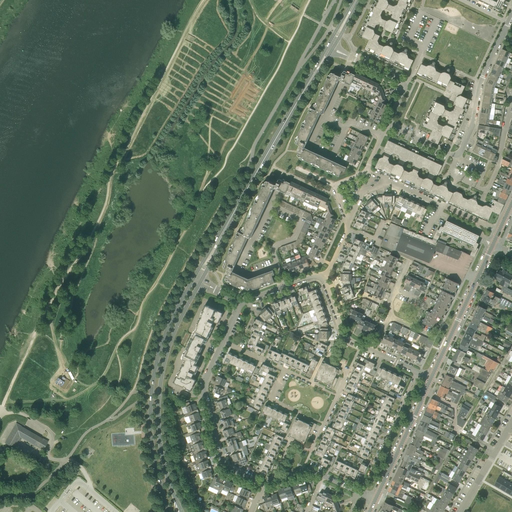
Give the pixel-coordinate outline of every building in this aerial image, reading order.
[(377,0),(374,7),(368,21),(365,20),(363,25),(365,27),(361,36),(369,40),(365,48),(375,53),(389,60),(388,62),(394,65),(395,62),(404,67),(403,69),(408,72),(413,61),(409,58),(407,55),(408,54),(407,53),(407,51),(408,51),(408,50),(407,50),(407,49),(406,49),(405,49),(405,50),(404,52),(403,51),(402,52),(398,54),(394,51),(393,48),(393,47),(392,46),(393,44),(393,43),(392,43),(392,42),(391,42),(390,42),(390,43),(389,45),(388,44),(387,45),(384,47),(379,45),(378,41),(380,36),(375,34),(374,30),(376,26),(380,24),(384,26),(386,30),(394,34),(399,24),(401,25),(404,20),(401,19),(409,0),(377,0)] [(491,0),(489,6),(493,8),(493,7),(494,7),(494,9),(498,0),(491,0)] [(499,11),(504,2),(499,0),(498,0),(494,9),(494,8),(499,11)] [(508,58),(511,53),(502,49),(500,54),(508,58)] [(511,60),(508,58),(500,54),(497,59),(506,63),(509,64),(511,60)] [(504,68),(506,63),(497,59),(495,64),(504,68)] [(426,116),(428,117),(424,127),(432,130),(428,139),(438,144),(442,135),(451,139),(455,129),(462,115),(464,116),(467,110),(465,109),(469,99),(461,95),(465,87),(454,83),(450,81),(451,78),(450,74),(450,73),(449,73),(450,71),(450,70),(450,69),(449,69),(448,69),(447,69),(447,70),(446,71),(445,71),(444,72),(441,73),(436,71),(435,68),(436,66),(434,66),(435,64),(435,63),(435,62),(434,62),(433,62),(433,63),(432,63),(432,65),(430,64),(430,65),(426,66),(421,64),(416,75),(421,77),(422,75),(432,80),(431,82),(436,85),(437,82),(447,87),(452,89),(450,91),(452,95),(450,100),(453,101),(454,102),(456,106),(454,109),(454,110),(450,112),(445,109),(444,106),(441,105),(435,102),(431,112),(429,110),(426,116)] [(495,64),(494,66),(493,69),(501,73),(504,68),(495,64)] [(499,78),(501,73),(493,69),(491,74),(499,78)] [(344,71),(343,72),(341,77),(332,73),(330,74),(330,75),(329,75),(327,76),(327,77),(327,78),(323,88),(321,89),(319,93),(320,94),(315,104),(314,104),(313,106),(314,107),(317,108),(316,110),(321,112),(321,111),(324,112),(326,108),(330,99),(338,84),(339,81),(343,82),(345,83),(350,86),(352,83),(351,82),(355,75),(350,73),(349,72),(348,71),(347,71),(346,72),(344,71)] [(356,74),(355,75),(351,82),(352,83),(356,85),(360,76),(356,74)] [(491,74),(490,76),(488,79),(497,83),(500,84),(502,79),(499,78),(491,74)] [(356,85),(355,88),(359,90),(361,87),(365,78),(360,76),(356,85)] [(365,89),(369,80),(365,78),(361,87),(365,89)] [(497,83),(488,79),(486,84),(495,88),(497,83)] [(374,82),(369,80),(365,89),(370,91),(374,82)] [(378,97),(384,95),(381,88),(378,86),(379,84),(374,82),(370,91),(378,95),(378,97)] [(495,88),(486,84),(485,86),(484,91),(496,93),(497,94),(498,89),(495,88)] [(375,106),(384,110),(387,105),(385,104),(386,101),(384,95),(378,97),(379,98),(375,106)] [(382,115),(384,110),(375,106),(373,110),(373,111),(382,115)] [(346,168),(346,167),(343,166),(343,167),(338,165),(339,164),(333,161),(332,162),(323,158),(323,157),(317,154),(316,155),(307,151),(304,149),(306,144),(305,144),(306,141),(310,132),(312,132),(315,126),(313,125),(318,116),(319,117),(321,113),(320,113),(321,112),(316,110),(316,111),(310,108),(309,109),(308,110),(309,112),(304,121),(303,122),(301,126),(301,127),(297,137),(296,137),(295,139),(295,140),(296,141),(295,142),(296,144),(301,146),(297,155),(298,157),(299,157),(299,158),(300,160),(301,160),(302,160),(312,164),(313,166),(317,168),(318,167),(328,172),(328,173),(333,175),(334,174),(339,177),(342,171),(344,172),(346,168)] [(380,120),(382,115),(373,111),(373,110),(371,109),(368,114),(371,115),(370,118),(375,121),(376,118),(380,120)] [(496,136),(498,137),(501,129),(496,128),(494,132),(494,133),(493,135),(496,136)] [(368,137),(359,133),(357,137),(366,142),(368,137)] [(364,146),(366,142),(357,137),(355,142),(364,146)] [(487,148),(488,145),(490,140),(485,138),(483,142),(482,145),(478,154),(482,156),(487,148)] [(434,159),(428,156),(427,159),(403,147),(404,145),(399,143),(398,145),(388,140),(384,149),(385,153),(390,155),(394,154),(399,156),(400,159),(405,162),(409,161),(413,163),(415,166),(420,169),(423,168),(428,170),(429,173),(435,176),(438,174),(442,166),(432,161),(434,159)] [(477,143),(473,152),(478,154),(482,145),(483,142),(478,140),(477,143)] [(362,151),(364,146),(355,142),(353,147),(362,151)] [(482,156),(487,159),(492,150),(493,148),(493,147),(488,145),(487,148),(482,156)] [(360,156),(362,151),(353,147),(351,152),(360,156)] [(487,159),(496,163),(497,157),(495,156),(497,151),(498,150),(493,148),(492,150),(487,159)] [(358,160),(360,156),(351,152),(349,156),(358,160)] [(349,156),(346,161),(355,165),(358,160),(349,156)] [(511,159),(504,156),(502,159),(510,163),(511,163),(511,164),(511,159)] [(379,159),(375,167),(386,172),(400,178),(399,181),(401,182),(407,171),(404,170),(403,167),(398,164),(394,165),(390,163),(388,160),(383,157),(379,159)] [(401,182),(404,184),(405,181),(415,186),(429,192),(428,195),(431,196),(436,185),(434,184),(432,180),(427,178),(423,179),(419,177),(418,173),(412,171),(409,172),(407,171),(401,182)] [(500,172),(499,175),(502,176),(506,178),(511,180),(511,172),(510,171),(508,176),(500,172)] [(511,186),(511,180),(506,178),(502,176),(501,177),(500,180),(499,180),(511,186)] [(280,191),(285,193),(285,194),(285,193),(290,183),(285,181),(285,180),(283,179),(282,179),(281,180),(280,179),(278,180),(276,185),(267,181),(266,182),(265,183),(264,183),(263,183),(262,185),(262,186),(258,196),(256,196),(254,201),(255,202),(250,212),(249,212),(247,216),(248,218),(243,227),(242,228),(241,229),(241,231),(244,232),(243,234),(248,237),(249,234),(252,236),(254,232),(252,232),(257,222),(258,223),(261,217),(260,216),(264,207),(265,207),(273,192),(274,189),(275,189),(278,190),(280,191)] [(503,187),(511,191),(511,187),(511,186),(499,180),(500,180),(498,180),(498,183),(504,186),(503,187)] [(285,193),(290,195),(291,193),(295,184),(291,181),(290,183),(285,193)] [(445,182),(444,184),(443,184),(442,185),(438,186),(436,185),(431,196),(434,197),(435,195),(445,199),(444,199),(446,200),(449,202),(449,201),(459,206),(458,208),(460,210),(465,199),(463,198),(462,194),(457,191),(453,193),(450,192),(448,191),(447,187),(447,186),(446,185),(447,184),(447,183),(447,182),(446,182),(446,181),(445,182)] [(290,195),(294,197),(296,195),(300,186),(295,184),(291,193),(290,195)] [(299,200),(305,188),(300,186),(296,195),(294,197),(299,200)] [(499,188),(499,189),(497,188),(497,190),(508,196),(511,191),(503,187),(503,189),(499,188)] [(309,190),(305,188),(299,200),(304,202),(305,199),(309,190)] [(310,189),(309,190),(305,199),(304,202),(309,204),(314,192),(312,191),(312,190),(310,189)] [(499,197),(506,200),(508,196),(497,190),(496,192),(495,197),(498,198),(499,197)] [(309,204),(313,206),(314,206),(319,195),(314,192),(309,204)] [(382,195),(382,196),(378,196),(381,203),(385,203),(385,204),(388,204),(389,194),(385,194),(385,195),(382,195)] [(399,197),(395,197),(395,196),(392,196),(392,194),(389,194),(388,204),(392,205),(392,204),(396,204),(399,197)] [(318,207),(319,206),(323,197),(319,195),(314,206),(318,207)] [(405,199),(403,198),(404,197),(400,195),(399,197),(396,204),(399,205),(398,207),(400,209),(401,206),(405,199)] [(476,199),(477,197),(477,196),(476,196),(476,195),(475,195),(474,196),(473,198),(472,198),(472,199),(471,198),(468,200),(465,199),(460,210),(463,211),(464,209),(476,214),(489,220),(492,212),(499,215),(504,205),(494,200),(492,205),(491,207),(486,205),(482,207),(480,205),(478,205),(476,201),(477,200),(476,199)] [(375,199),(374,198),(372,200),(371,199),(369,201),(376,209),(378,207),(378,206),(381,203),(378,196),(375,199)] [(495,197),(493,196),(492,199),(494,200),(504,205),(506,200),(499,197),(498,198),(495,197)] [(327,211),(331,210),(329,205),(330,202),(327,201),(328,199),(323,197),(319,206),(327,209),(327,211)] [(410,202),(408,201),(409,199),(405,198),(405,199),(401,206),(404,208),(403,210),(406,211),(407,209),(410,202)] [(416,204),(414,203),(414,202),(411,200),(410,202),(407,209),(410,210),(409,212),(411,214),(412,212),(416,204)] [(362,210),(369,214),(372,211),(373,212),(376,209),(369,201),(366,204),(367,205),(365,207),(366,207),(362,210)] [(421,207),(419,206),(420,205),(416,203),(416,204),(412,212),(415,213),(414,215),(417,216),(418,214),(421,207)] [(420,218),(423,219),(427,209),(425,208),(425,207),(422,205),(421,207),(418,214),(421,216),(420,218)] [(333,225),(336,220),(334,219),(335,216),(333,215),(331,210),(327,211),(328,213),(325,220),(333,225)] [(371,215),(369,214),(362,210),(361,212),(360,212),(358,215),(359,216),(367,219),(368,216),(370,217),(371,215)] [(367,220),(367,219),(359,216),(358,218),(357,217),(355,221),(357,222),(364,225),(365,222),(367,223),(369,220),(367,220)] [(322,219),(320,224),(331,229),(333,225),(325,220),(322,219)] [(441,227),(440,227),(439,230),(437,229),(433,238),(438,240),(442,230),(474,246),(470,255),(470,256),(474,258),(478,249),(477,248),(478,245),(478,244),(478,243),(476,243),(479,236),(446,221),(443,227),(442,226),(441,226),(441,227)] [(357,222),(356,223),(355,223),(353,226),(362,230),(363,228),(365,228),(366,226),(364,225),(357,222)] [(317,229),(320,230),(329,234),(331,229),(320,224),(317,229)] [(461,251),(441,243),(404,228),(397,246),(395,245),(394,248),(396,249),(395,250),(429,264),(434,251),(458,260),(461,252),(470,256),(470,255),(461,251)] [(327,239),(329,234),(320,230),(318,234),(327,239)] [(229,270),(227,273),(225,279),(225,280),(227,281),(227,282),(227,283),(229,284),(230,284),(240,288),(240,289),(242,290),(243,290),(244,288),(248,290),(249,290),(249,291),(251,292),(252,291),(253,290),(263,286),(264,287),(268,285),(269,284),(274,282),(272,276),(275,275),(273,270),(270,271),(270,273),(266,274),(265,273),(259,275),(259,277),(249,280),(249,279),(248,279),(245,277),(244,279),(232,273),(234,268),(233,268),(238,256),(240,256),(243,250),(241,249),(246,240),(247,240),(249,237),(248,237),(243,234),(238,232),(237,232),(236,234),(236,235),(232,245),(230,245),(229,250),(229,251),(224,261),(223,261),(222,263),(223,264),(224,264),(223,266),(223,267),(229,270)] [(316,239),(325,243),(327,239),(318,234),(316,233),(313,238),(316,239)] [(323,248),(325,243),(316,239),(314,244),(323,248)] [(365,246),(366,243),(356,239),(355,241),(354,241),(352,244),(354,245),(361,248),(362,245),(365,246)] [(321,252),(323,248),(314,244),(312,248),(321,252)] [(359,253),(360,250),(362,251),(363,249),(361,248),(354,245),(353,247),(351,246),(350,250),(351,250),(358,254),(359,253)] [(312,260),(315,255),(318,257),(321,252),(312,248),(308,255),(312,260)] [(357,256),(359,257),(361,254),(359,253),(358,254),(351,250),(350,252),(349,252),(347,255),(348,256),(356,259),(357,256)] [(309,266),(308,262),(312,260),(308,255),(301,258),(304,267),(309,266)] [(399,259),(390,255),(389,258),(386,256),(385,258),(396,264),(399,259)] [(290,258),(291,262),(295,271),(299,269),(296,260),(295,256),(290,258)] [(355,261),(357,262),(358,260),(356,259),(348,256),(348,258),(346,257),(345,261),(346,261),(353,265),(353,264),(355,261)] [(296,260),(299,269),(304,267),(301,258),(296,260)] [(385,264),(394,268),(396,264),(385,258),(384,260),(387,262),(385,264)] [(351,270),(352,267),(354,268),(356,265),(353,264),(353,265),(346,261),(345,263),(344,263),(342,266),(344,267),(351,270)] [(295,271),(291,262),(286,263),(283,265),(284,269),(288,268),(290,273),(295,271)] [(380,268),(392,274),(392,273),(394,268),(385,264),(384,267),(381,266),(380,268)] [(344,267),(343,271),(343,274),(341,274),(341,277),(351,278),(351,274),(351,270),(344,267)] [(389,278),(390,278),(392,274),(380,268),(379,270),(382,271),(381,274),(383,275),(389,278)] [(508,284),(511,276),(506,273),(507,272),(503,270),(502,272),(498,270),(494,278),(501,282),(499,284),(502,286),(504,282),(508,284)] [(404,284),(406,285),(409,286),(414,275),(411,273),(410,276),(408,275),(404,284)] [(389,284),(391,279),(390,278),(389,278),(383,275),(381,280),(380,280),(390,284),(389,284)] [(409,286),(411,287),(413,289),(419,277),(414,275),(409,286)] [(351,281),(351,278),(341,277),(341,281),(342,281),(342,283),(343,283),(343,288),(350,285),(350,281),(351,281)] [(413,289),(416,290),(418,291),(424,279),(422,278),(419,277),(413,289)] [(454,295),(459,284),(447,278),(442,290),(454,295)] [(378,285),(387,289),(389,284),(390,285),(390,284),(380,280),(381,280),(378,279),(377,281),(379,282),(378,285)] [(418,291),(421,292),(423,293),(429,282),(424,279),(418,291)] [(352,291),(351,288),(353,287),(352,284),(350,285),(343,288),(342,288),(343,290),(342,291),(343,295),(345,294),(352,291)] [(378,285),(375,284),(373,289),(385,294),(387,289),(378,285)] [(300,296),(308,293),(309,293),(309,292),(308,289),(310,288),(309,286),(308,286),(298,290),(300,296)] [(506,289),(503,287),(501,290),(511,296),(511,290),(507,288),(506,289)] [(308,299),(310,298),(318,295),(317,293),(318,293),(317,289),(309,292),(309,293),(308,293),(309,296),(307,296),(308,299)] [(374,295),(382,299),(385,294),(373,289),(372,291),(375,292),(374,295)] [(494,293),(486,289),(484,294),(496,301),(498,302),(511,309),(511,306),(511,303),(501,297),(500,299),(493,295),(494,293)] [(344,296),(345,300),(354,297),(353,294),(355,293),(354,290),(352,291),(345,294),(345,296),(344,296)] [(448,307),(454,295),(442,290),(437,301),(448,307)] [(496,301),(484,294),(481,299),(482,301),(491,306),(493,303),(495,304),(496,302),(496,301)] [(310,305),(312,304),(320,301),(319,299),(320,299),(319,295),(318,295),(310,298),(311,301),(309,302),(310,305)] [(299,306),(295,296),(293,297),(292,296),(289,297),(289,298),(292,306),(295,305),(296,307),(299,306)] [(283,299),(283,300),(286,308),(289,307),(290,309),(293,308),(292,306),(289,298),(287,299),(287,298),(283,299)] [(277,301),(278,302),(281,310),(284,309),(284,311),(287,310),(286,308),(283,300),(281,301),(281,300),(277,301)] [(322,307),(321,305),(322,304),(321,301),(320,301),(312,304),(313,307),(311,308),(312,310),(314,310),(322,307)] [(437,301),(437,302),(431,313),(440,317),(443,318),(448,307),(437,301)] [(272,305),(275,312),(278,311),(279,313),(281,312),(281,310),(278,302),(276,303),(275,302),(272,303),(272,305)] [(218,309),(218,310),(205,305),(203,310),(205,311),(197,328),(210,335),(214,327),(212,326),(214,322),(218,324),(224,312),(218,309)] [(272,315),(275,312),(272,305),(269,308),(269,307),(267,309),(266,308),(263,310),(270,318),(273,315),(272,315)] [(494,320),(495,317),(492,315),(485,311),(486,309),(482,307),(478,305),(476,311),(491,319),(494,320)] [(324,312),(323,310),(324,310),(323,306),(322,307),(314,310),(315,313),(313,313),(314,316),(316,315),(324,312)] [(353,310),(349,319),(350,319),(354,321),(359,310),(357,309),(356,311),(353,310)] [(260,316),(257,319),(264,322),(267,320),(270,318),(263,310),(260,313),(261,314),(259,316),(260,316)] [(362,311),(359,310),(354,321),(359,323),(361,319),(363,315),(361,313),(362,311)] [(423,323),(427,325),(434,328),(440,317),(431,313),(428,311),(423,323)] [(489,322),(491,319),(476,311),(473,316),(481,320),(482,318),(489,322)] [(326,318),(325,316),(326,316),(325,312),(324,312),(316,315),(317,318),(315,319),(316,322),(318,321),(326,318)] [(489,331),(490,327),(480,322),(481,320),(473,316),(471,322),(489,331)] [(357,327),(362,330),(367,318),(365,317),(364,320),(361,319),(359,323),(357,328),(357,327)] [(327,318),(326,318),(318,321),(319,324),(317,325),(318,328),(320,327),(328,324),(327,322),(328,321),(327,318)] [(370,320),(367,318),(362,330),(367,332),(371,323),(368,322),(370,320)] [(257,319),(256,319),(255,321),(254,321),(252,324),(254,325),(261,328),(263,325),(265,326),(266,323),(264,322),(257,319)] [(372,334),(377,323),(375,322),(373,324),(371,323),(367,332),(372,334)] [(471,322),(468,327),(475,331),(476,331),(477,329),(487,334),(489,331),(471,322)] [(319,331),(319,334),(329,335),(330,331),(328,331),(328,329),(328,324),(320,327),(320,331),(319,331)] [(262,331),(263,329),(261,328),(254,325),(253,327),(252,326),(250,330),(254,332),(259,334),(259,333),(260,330),(262,331)] [(475,331),(468,327),(466,332),(473,336),(483,342),(486,336),(481,334),(480,336),(474,333),(475,331)] [(197,328),(194,335),(193,338),(191,338),(186,349),(189,350),(186,351),(183,357),(184,357),(183,359),(186,360),(196,365),(201,355),(198,354),(199,351),(201,352),(203,347),(201,346),(203,343),(206,344),(210,335),(197,328)] [(264,335),(259,333),(259,334),(254,332),(253,333),(252,333),(250,336),(251,337),(259,340),(260,337),(262,338),(264,335)] [(386,332),(381,343),(384,344),(384,346),(386,347),(386,345),(390,337),(388,335),(389,333),(386,332)] [(473,336),(466,332),(463,338),(476,345),(476,344),(477,345),(481,347),(483,342),(473,336)] [(329,335),(319,334),(319,338),(320,338),(320,342),(327,345),(327,341),(328,341),(328,338),(329,339),(329,335)] [(391,334),(390,337),(386,345),(391,347),(396,336),(391,334)] [(399,338),(396,336),(391,347),(396,350),(400,341),(397,340),(399,338)] [(256,345),(256,346),(258,342),(260,343),(261,341),(259,340),(251,337),(250,339),(249,338),(248,342),(255,345),(256,345)] [(430,348),(433,341),(426,338),(423,343),(426,344),(425,346),(430,348)] [(468,347),(468,348),(469,345),(470,345),(476,349),(477,345),(476,344),(476,345),(463,338),(460,344),(468,347)] [(400,341),(396,350),(401,352),(405,343),(405,342),(406,341),(404,340),(402,342),(400,341)] [(328,346),(327,345),(320,342),(318,345),(316,344),(315,346),(317,347),(325,351),(325,349),(327,350),(328,346)] [(400,354),(405,356),(405,357),(409,348),(410,345),(405,342),(405,343),(401,352),(400,354)] [(472,356),(474,354),(472,353),(469,351),(467,351),(469,348),(468,348),(468,347),(460,344),(458,349),(466,353),(472,356)] [(264,349),(256,346),(256,345),(255,345),(254,348),(252,347),(251,350),(260,354),(261,352),(263,353),(264,349)] [(405,357),(405,356),(410,359),(415,348),(413,346),(411,349),(409,348),(405,357)] [(271,347),(267,357),(269,358),(268,359),(272,361),(273,359),(276,352),(273,351),(274,348),(271,347)] [(312,352),(322,357),(323,354),(324,355),(326,351),(325,351),(317,347),(315,351),(313,350),(312,352)] [(410,359),(415,361),(414,361),(419,352),(416,351),(417,349),(415,348),(410,359)] [(464,356),(466,353),(458,349),(453,360),(455,361),(461,364),(462,361),(468,363),(470,359),(464,356)] [(277,350),(276,352),(273,359),(275,360),(274,362),(277,363),(279,360),(282,355),(281,354),(279,353),(280,351),(277,350)] [(281,361),(280,362),(284,364),(284,363),(288,355),(284,354),(285,352),(283,351),(281,354),(282,355),(279,360),(281,361)] [(420,363),(422,358),(425,352),(422,351),(421,354),(419,352),(414,361),(415,361),(420,363)] [(229,352),(225,361),(228,362),(227,364),(229,365),(230,363),(234,356),(232,355),(232,354),(229,352)] [(284,363),(286,364),(286,365),(289,367),(290,365),(293,358),(290,357),(291,354),(289,353),(288,355),(284,363)] [(239,358),(237,358),(238,356),(234,355),(234,356),(230,363),(233,365),(232,367),(235,368),(236,366),(239,358)] [(479,374),(488,378),(489,376),(497,363),(491,359),(483,355),(482,357),(488,360),(483,369),(477,366),(475,371),(479,373),(479,374)] [(290,365),(292,366),(291,367),(295,369),(295,368),(299,361),(299,360),(296,359),(297,357),(294,356),(293,358),(290,365)] [(243,360),(243,359),(240,357),(239,358),(236,366),(239,367),(238,369),(240,370),(241,368),(245,361),(243,360)] [(295,368),(297,369),(297,370),(300,372),(301,370),(304,363),(301,362),(302,360),(300,358),(299,360),(299,361),(295,368)] [(313,358),(309,365),(310,366),(309,366),(312,368),(310,373),(312,374),(314,371),(318,362),(316,361),(317,359),(313,358)] [(373,370),(374,370),(375,367),(374,366),(375,364),(365,359),(364,362),(366,363),(365,366),(366,367),(371,369),(373,370)] [(184,365),(182,364),(179,370),(181,370),(178,378),(176,377),(173,382),(186,388),(186,389),(191,392),(196,380),(192,378),(194,373),(196,374),(199,366),(196,365),(186,360),(184,363),(185,364),(184,365)] [(245,360),(245,361),(241,368),(244,370),(243,372),(246,373),(247,371),(250,363),(248,363),(249,361),(245,360)] [(301,370),(303,371),(302,373),(306,374),(308,368),(309,366),(310,366),(309,365),(307,364),(308,362),(305,361),(304,363),(301,370)] [(328,385),(327,387),(333,390),(338,379),(335,377),(337,373),(339,369),(322,361),(314,378),(328,385)] [(252,376),(256,366),(254,365),(254,364),(251,362),(250,363),(247,371),(250,372),(249,375),(252,376)] [(364,369),(366,367),(365,366),(357,362),(355,366),(357,366),(356,368),(363,372),(365,373),(366,370),(364,369)] [(259,369),(267,373),(268,373),(269,370),(272,371),(273,369),(263,364),(262,366),(261,366),(259,369)] [(459,367),(453,365),(452,367),(450,365),(447,372),(455,376),(456,373),(458,369),(459,367)] [(382,378),(385,370),(386,369),(383,367),(382,369),(380,368),(375,377),(378,378),(379,376),(382,378)] [(362,375),(363,372),(356,368),(355,368),(353,371),(354,372),(353,374),(361,377),(363,378),(364,376),(362,375)] [(391,373),(392,372),(388,370),(387,371),(385,370),(382,378),(381,380),(384,381),(385,379),(387,380),(391,373)] [(390,381),(393,383),(396,375),(397,374),(393,372),(393,374),(391,373),(387,380),(386,382),(389,384),(390,381)] [(272,382),(273,380),(274,380),(276,377),(268,373),(267,373),(266,376),(264,375),(263,377),(265,378),(272,382)] [(352,377),(351,379),(358,383),(360,384),(361,381),(359,380),(361,377),(353,374),(352,373),(350,377),(352,377)] [(453,378),(446,374),(443,380),(462,389),(465,390),(466,387),(461,385),(452,381),(453,378)] [(482,389),(485,383),(488,378),(479,374),(476,379),(473,385),(480,388),(482,389)] [(218,376),(215,382),(221,385),(224,386),(227,380),(229,381),(230,378),(224,375),(222,378),(218,376)] [(395,384),(398,385),(398,384),(399,385),(402,377),(399,375),(398,376),(396,375),(393,383),(392,385),(394,386),(395,384)] [(272,382),(265,378),(263,381),(261,380),(260,383),(262,384),(270,387),(271,385),(272,386),(273,382),(272,382)] [(348,382),(349,383),(348,385),(355,388),(358,389),(359,387),(357,386),(358,383),(351,379),(349,379),(348,382)] [(461,391),(462,389),(443,380),(441,386),(448,389),(450,386),(457,390),(457,389),(461,391)] [(270,387),(262,384),(261,387),(259,386),(258,388),(260,389),(267,393),(268,391),(269,391),(271,388),(270,387)] [(346,388),(345,391),(355,395),(356,392),(354,391),(355,388),(348,385),(347,384),(345,388),(346,388)] [(394,393),(395,393),(398,395),(399,393),(401,395),(404,387),(399,385),(398,384),(398,385),(394,393)] [(215,385),(213,391),(222,396),(225,390),(227,391),(228,389),(228,388),(224,386),(221,385),(220,388),(215,385)] [(457,395),(452,392),(448,391),(449,389),(448,389),(441,386),(439,390),(456,398),(454,403),(457,404),(461,395),(459,394),(458,394),(457,395)] [(499,392),(509,398),(511,392),(505,388),(502,386),(499,392)] [(267,393),(260,389),(258,392),(256,391),(255,394),(257,395),(265,398),(265,396),(267,397),(268,393),(267,393)] [(446,397),(452,399),(451,401),(454,403),(456,398),(439,390),(437,395),(445,399),(446,397)] [(491,394),(486,392),(485,394),(489,397),(495,400),(496,398),(496,397),(491,394)] [(496,397),(496,398),(506,403),(509,398),(499,392),(496,397)] [(348,396),(346,396),(345,399),(346,400),(353,403),(355,400),(357,401),(358,398),(349,394),(348,396)] [(219,409),(224,407),(228,405),(226,399),(229,399),(227,395),(220,398),(221,401),(217,403),(219,409)] [(255,400),(262,403),(263,402),(264,402),(266,399),(265,398),(257,395),(256,398),(254,397),(252,399),(255,400)] [(394,402),(396,399),(387,395),(385,398),(383,397),(382,399),(384,400),(392,404),(393,402),(394,402)] [(491,409),(499,413),(502,408),(501,407),(503,405),(495,400),(489,397),(487,400),(491,402),(488,407),(489,407),(491,409)] [(448,407),(431,398),(429,403),(444,410),(445,410),(447,411),(448,407)] [(260,407),(262,408),(263,404),(262,403),(255,400),(253,403),(251,402),(250,405),(259,409),(260,407)] [(342,405),(344,405),(351,409),(352,406),(354,407),(355,404),(353,403),(346,400),(345,402),(344,401),(342,405)] [(392,404),(384,400),(383,403),(381,402),(380,405),(382,406),(389,409),(390,407),(391,408),(393,404),(392,404)] [(189,402),(182,405),(184,408),(186,407),(188,413),(193,411),(197,410),(195,403),(190,405),(189,402)] [(435,409),(443,412),(444,410),(429,403),(428,407),(435,410),(435,409)] [(225,410),(220,412),(222,418),(227,416),(232,414),(230,408),(232,408),(231,404),(228,405),(224,407),(225,410)] [(457,422),(457,425),(459,426),(463,420),(470,409),(463,404),(462,405),(461,406),(461,407),(460,408),(461,409),(457,416),(460,418),(457,422)] [(265,405),(265,406),(262,413),(261,415),(263,416),(264,414),(267,415),(268,415),(271,408),(272,407),(268,405),(268,406),(265,405)] [(351,409),(344,405),(343,407),(341,406),(340,410),(341,411),(348,414),(350,411),(352,412),(353,410),(351,409)] [(379,411),(387,415),(388,413),(389,413),(390,410),(389,409),(382,406),(380,409),(378,408),(377,410),(379,411)] [(441,415),(439,414),(434,412),(435,410),(428,407),(426,411),(440,418),(440,417),(441,415)] [(485,413),(495,419),(499,413),(491,409),(489,407),(485,413)] [(273,409),(271,408),(268,415),(267,415),(267,417),(269,418),(270,416),(273,418),(277,411),(277,409),(274,408),(273,409)] [(282,413),(283,412),(279,410),(279,411),(277,411),(273,418),(272,420),(275,421),(275,419),(279,420),(282,413)] [(201,419),(198,412),(194,414),(193,411),(188,413),(185,414),(187,417),(185,417),(187,423),(191,422),(194,421),(201,419)] [(338,416),(346,419),(347,417),(349,418),(350,415),(348,414),(341,411),(340,412),(339,412),(337,416),(338,416)] [(387,415),(379,411),(378,414),(376,413),(375,416),(377,417),(384,420),(385,418),(386,419),(388,415),(387,415)] [(426,411),(424,415),(431,418),(432,417),(439,420),(442,422),(443,419),(440,417),(440,418),(426,411)] [(223,421),(225,427),(227,427),(226,427),(233,424),(234,424),(235,423),(234,420),(238,419),(238,418),(237,412),(232,414),(227,416),(228,419),(223,421)] [(280,424),(281,422),(284,423),(284,422),(285,420),(288,414),(285,413),(284,414),(282,413),(279,420),(278,422),(280,424)] [(492,424),(495,419),(485,413),(482,418),(492,424)] [(442,424),(440,422),(440,424),(439,424),(431,420),(432,418),(431,418),(424,415),(421,420),(438,427),(440,428),(442,424)] [(335,421),(336,422),(336,421),(343,425),(345,426),(348,421),(346,420),(346,419),(338,416),(338,418),(336,417),(335,421)] [(381,426),(382,426),(382,424),(384,424),(385,421),(384,420),(377,417),(375,420),(373,419),(372,421),(374,422),(381,426)] [(311,436),(316,424),(317,424),(311,422),(309,424),(296,418),(288,435),(305,443),(307,437),(308,434),(311,436)] [(479,424),(482,425),(481,425),(489,430),(492,424),(482,418),(479,424)] [(428,426),(437,430),(438,427),(421,420),(419,425),(428,429),(429,428),(427,427),(428,426)] [(202,428),(200,422),(195,424),(194,421),(191,422),(187,423),(188,427),(186,427),(188,433),(192,432),(194,431),(202,428)] [(336,422),(335,423),(334,423),(332,426),(341,430),(342,428),(344,429),(345,426),(343,425),(336,421),(336,422)] [(287,424),(284,422),(284,423),(283,425),(281,428),(280,431),(284,432),(284,431),(287,432),(289,428),(290,425),(291,423),(288,422),(287,424)] [(372,428),(379,431),(380,429),(381,430),(383,426),(382,426),(381,426),(374,422),(373,425),(371,424),(369,427),(372,428)] [(20,437),(39,448),(43,450),(48,442),(16,423),(5,443),(14,448),(20,437)] [(225,437),(230,436),(234,434),(232,428),(235,427),(234,424),(233,424),(226,427),(227,427),(227,429),(223,431),(225,437)] [(428,429),(419,425),(417,430),(433,437),(437,438),(438,436),(426,430),(427,429),(428,429)] [(486,435),(489,430),(481,425),(478,431),(486,435)] [(338,431),(329,426),(328,429),(326,428),(325,432),(326,432),(333,436),(335,432),(337,433),(338,431)] [(379,431),(372,428),(370,431),(368,430),(367,432),(369,433),(376,437),(377,435),(379,435),(380,432),(379,431)] [(417,430),(415,434),(423,438),(424,438),(431,442),(431,441),(435,443),(437,439),(437,438),(433,437),(417,430)] [(197,440),(202,439),(200,432),(195,434),(194,431),(192,432),(188,433),(187,434),(190,443),(192,442),(197,440)] [(453,440),(456,436),(446,431),(444,436),(453,440)] [(465,434),(467,435),(478,442),(480,439),(483,441),(486,435),(478,431),(475,436),(469,433),(468,433),(466,432),(465,434)] [(326,432),(325,434),(324,434),(322,437),(323,438),(331,441),(332,438),(334,439),(335,437),(333,436),(326,432)] [(231,438),(226,440),(228,446),(238,443),(236,437),(238,436),(237,433),(234,434),(230,436),(231,438)] [(374,442),(375,440),(376,441),(378,437),(376,437),(369,433),(368,436),(365,435),(364,438),(366,439),(374,442)] [(283,441),(284,438),(276,434),(274,437),(272,436),(271,438),(273,439),(281,443),(282,441),(283,441)] [(419,448),(423,438),(415,434),(410,444),(419,448)] [(331,441),(323,438),(322,440),(321,439),(320,443),(321,443),(328,447),(329,444),(332,445),(333,442),(331,441)] [(269,444),(271,445),(278,448),(279,446),(280,447),(282,443),(281,443),(273,439),(272,442),(270,441),(269,444)] [(371,448),(372,446),(373,446),(375,443),(374,442),(366,439),(365,442),(363,441),(362,443),(364,444),(371,448)] [(191,445),(191,446),(190,446),(192,452),(196,451),(200,449),(205,448),(203,441),(198,443),(197,440),(192,442),(190,443),(189,443),(189,445),(191,445)] [(228,446),(230,452),(235,451),(236,453),(243,451),(242,448),(240,449),(238,443),(228,446)] [(328,447),(321,443),(320,445),(319,445),(317,448),(318,449),(326,452),(327,449),(329,450),(330,448),(328,447)] [(369,453),(370,451),(371,452),(373,448),(371,448),(364,444),(362,447),(360,446),(359,449),(361,450),(369,453)] [(421,449),(419,448),(410,444),(408,449),(422,455),(424,452),(420,450),(421,449)] [(266,449),(268,450),(276,453),(276,452),(278,452),(279,449),(278,448),(271,445),(269,447),(267,447),(266,449)] [(478,450),(471,445),(468,451),(467,451),(475,455),(478,450)] [(449,450),(447,449),(444,448),(444,447),(443,449),(441,448),(437,456),(440,458),(444,460),(449,450)] [(208,457),(206,450),(201,452),(200,449),(196,451),(192,452),(195,461),(199,460),(202,459),(208,457)] [(322,457),(323,457),(324,455),(326,456),(328,453),(326,452),(318,449),(317,451),(316,450),(314,453),(322,457)] [(421,458),(422,455),(408,449),(405,454),(417,460),(417,459),(419,457),(421,458)] [(462,455),(472,461),(475,455),(467,451),(468,451),(465,449),(462,455)] [(276,453),(268,450),(267,453),(265,452),(263,455),(266,455),(273,459),(274,457),(275,458),(277,454),(276,453)] [(356,454),(366,459),(367,457),(368,457),(370,454),(369,453),(361,450),(360,453),(358,452),(356,454)] [(236,453),(231,455),(234,461),(238,460),(240,463),(247,460),(243,451),(236,453)] [(405,454),(403,460),(419,468),(420,468),(420,466),(419,465),(421,461),(417,459),(417,460),(405,454)] [(261,460),(263,461),(270,464),(271,462),(273,463),(274,459),(273,459),(266,455),(264,458),(262,457),(261,460)] [(459,460),(461,462),(468,466),(472,461),(462,455),(459,460)] [(331,461),(323,457),(322,457),(321,460),(319,459),(318,462),(327,466),(328,464),(329,464),(331,461)] [(337,458),(333,467),(335,468),(335,470),(338,471),(339,470),(342,463),(339,461),(340,459),(337,458)] [(197,464),(196,465),(198,470),(201,469),(205,468),(210,466),(208,460),(203,462),(202,459),(199,460),(195,461),(197,464)] [(399,467),(420,476),(422,478),(424,474),(422,473),(424,469),(420,468),(419,468),(403,460),(399,467)] [(272,465),(270,464),(263,461),(262,464),(260,463),(258,465),(260,466),(261,466),(268,470),(269,468),(270,469),(272,465)] [(339,470),(341,471),(340,472),(344,474),(344,473),(348,465),(345,464),(346,462),(343,461),(342,463),(339,470)] [(362,462),(358,470),(358,471),(364,474),(367,466),(365,465),(366,464),(362,462)] [(465,472),(468,466),(461,462),(458,467),(465,472)] [(344,473),(346,474),(346,475),(349,476),(350,475),(353,468),(350,467),(351,464),(349,463),(348,465),(344,473)] [(257,469),(256,471),(265,476),(266,473),(268,474),(269,470),(268,470),(261,466),(260,466),(259,470),(257,469)] [(355,479),(358,471),(358,470),(356,469),(357,467),(354,466),(353,468),(350,475),(352,476),(351,477),(355,479)] [(417,482),(420,476),(399,467),(396,473),(404,477),(406,473),(408,474),(407,477),(417,482)] [(462,477),(465,472),(458,467),(455,473),(462,477)] [(213,475),(211,469),(206,471),(205,468),(201,469),(198,470),(199,473),(202,473),(204,479),(213,475)] [(401,484),(404,477),(396,473),(393,480),(401,484)] [(452,478),(459,483),(462,477),(455,473),(452,478)] [(448,483),(449,480),(441,476),(438,474),(434,482),(437,484),(440,479),(448,483)] [(222,484),(224,479),(218,476),(216,481),(213,480),(208,490),(217,494),(219,490),(220,488),(222,484)] [(493,485),(499,489),(504,480),(499,477),(493,485)] [(233,483),(227,480),(225,485),(222,484),(220,488),(219,490),(222,492),(223,490),(229,492),(233,483)] [(402,487),(406,489),(407,487),(401,484),(393,480),(391,484),(401,488),(402,487)] [(504,480),(499,489),(505,492),(510,483),(504,480)] [(309,493),(312,492),(309,484),(306,485),(305,481),(299,483),(302,492),(308,490),(309,493)] [(299,483),(293,485),(296,494),(302,492),(299,483)] [(454,494),(457,488),(449,483),(447,486),(448,486),(446,490),(454,494)] [(390,487),(404,494),(405,492),(400,490),(401,488),(391,484),(390,487)] [(293,495),(290,486),(284,488),(287,497),(293,495)] [(390,487),(388,491),(402,498),(404,494),(390,487)] [(244,496),(249,498),(251,492),(245,489),(242,488),(240,494),(237,493),(236,496),(238,497),(238,496),(243,499),(244,496)] [(284,488),(278,490),(281,499),(287,497),(284,488)] [(451,499),(454,494),(446,490),(444,488),(441,493),(443,495),(451,499)] [(320,492),(317,499),(325,502),(329,493),(324,491),(323,493),(320,492)] [(334,496),(329,493),(325,502),(332,506),(333,508),(338,506),(336,499),(333,498),(334,496)] [(280,503),(276,494),(270,496),(274,505),(280,503)] [(440,500),(447,505),(451,499),(443,495),(440,500)] [(245,507),(247,501),(243,499),(238,496),(238,497),(236,496),(232,504),(234,505),(239,507),(240,505),(245,507)] [(263,504),(265,511),(268,510),(268,507),(274,505),(270,496),(264,498),(266,503),(263,504)] [(413,503),(418,505),(420,502),(418,500),(418,501),(414,499),(408,496),(406,500),(413,503)] [(440,500),(437,499),(434,504),(444,510),(447,505),(440,500)] [(399,511),(401,509),(385,502),(382,508),(390,511),(391,509),(397,511),(399,511)]
